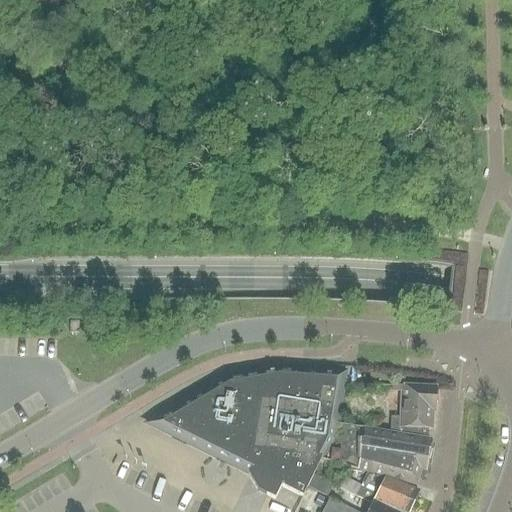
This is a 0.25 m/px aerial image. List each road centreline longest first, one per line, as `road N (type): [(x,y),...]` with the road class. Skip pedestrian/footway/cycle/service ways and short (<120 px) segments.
road 1 (tertiary): [(498,348),(322,327),(214,337),(0,457)]
road 2 (primary): [(511,298),(370,281),(0,277)]
road 3 (track): [(382,0),(378,44),(346,120),(379,226)]
